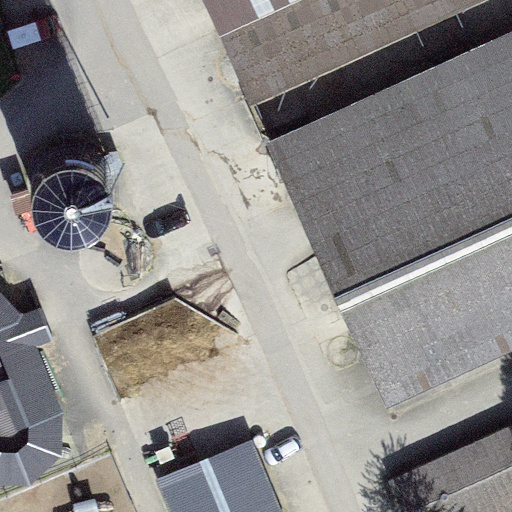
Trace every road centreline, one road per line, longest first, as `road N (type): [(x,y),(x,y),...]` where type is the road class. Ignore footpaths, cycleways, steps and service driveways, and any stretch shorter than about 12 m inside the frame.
road 1 (track): [(112,0),(335,511)]
road 2 (track): [(511,403),(321,479)]
